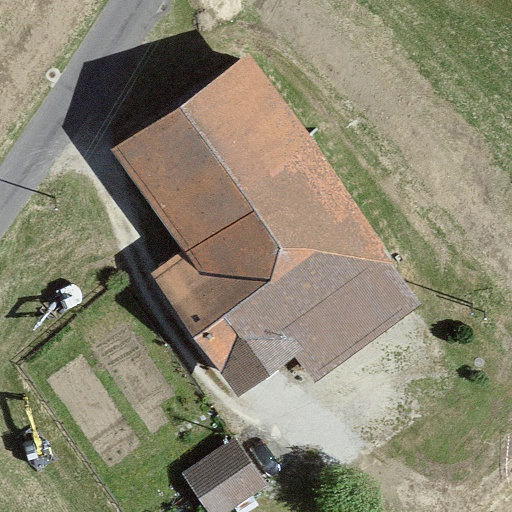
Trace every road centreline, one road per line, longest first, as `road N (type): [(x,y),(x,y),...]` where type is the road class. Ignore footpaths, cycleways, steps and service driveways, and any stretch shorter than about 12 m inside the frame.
road 1 (unknown): [(50,139),(89,175),(235,413)]
road 2 (unclassified): [(0,214),(137,0)]
